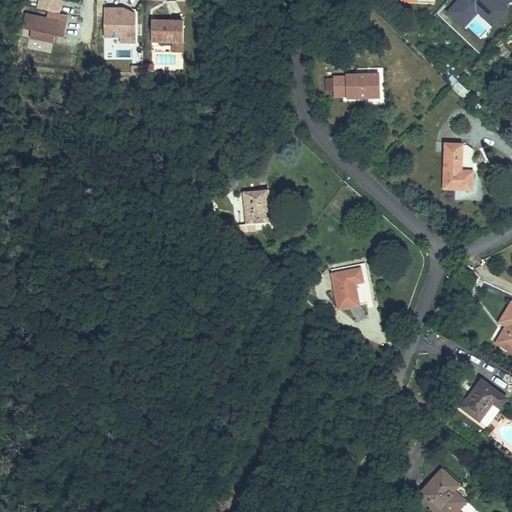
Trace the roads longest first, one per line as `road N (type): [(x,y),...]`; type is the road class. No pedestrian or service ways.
road 1 (residential): [(317,0),(296,50),(296,92),(310,126),(440,255)]
road 2 (residential): [(392,380),(440,255)]
